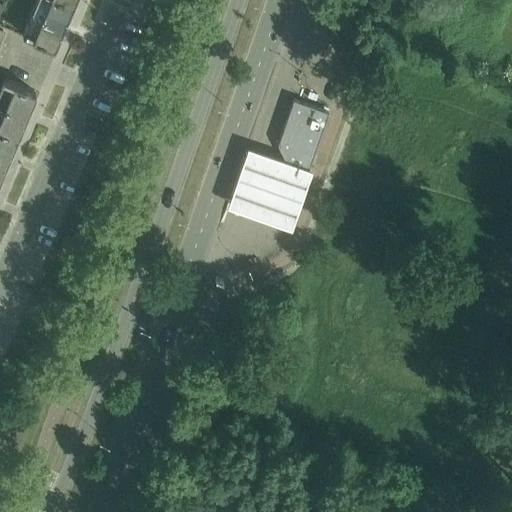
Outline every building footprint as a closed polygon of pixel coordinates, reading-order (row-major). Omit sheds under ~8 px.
[(73,3),(65,0),(37,0),(23,35),(54,48),(73,3)] [(35,92),(4,79),(0,88),(0,128),(17,136),(35,92)] [(310,164),(328,111),(293,99),(278,144),(283,155),(286,162),(308,170),(310,164)] [(0,176),(17,136),(0,128),(0,176)] [(291,228),(311,167),(310,164),(308,170),(286,162),(283,155),(271,151),(259,147),(236,209),(249,213),(291,228)]
